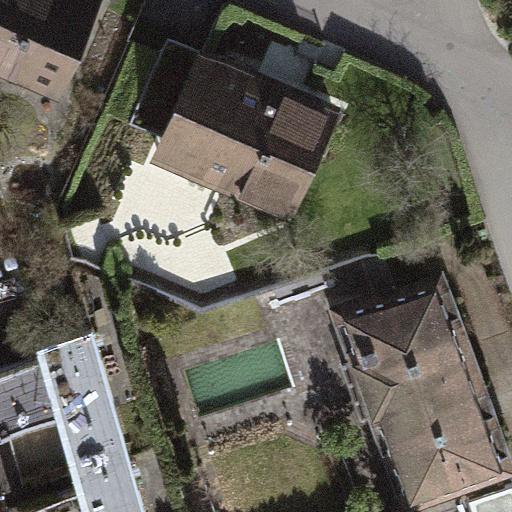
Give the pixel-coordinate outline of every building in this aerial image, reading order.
[(105,7),(87,0),(5,0),(0,12),(0,81),(63,108),(105,7)] [(169,146),(206,54),(171,39),(134,132),(169,146)] [(342,109),(206,54),(169,146),(162,163),(298,218),(342,109)] [(386,427),(416,511),(421,511),(510,481),(443,293),(350,326),(362,361),(350,365),(373,431),(386,427)] [(12,436),(32,505),(134,475),(92,333),(38,348),(41,360),(0,371),(0,434),(1,439),(12,436)] [(144,511),(134,475),(32,505),(20,508),(21,511),(144,511)] [(511,511),(511,493),(460,510),(460,511),(511,511)]
